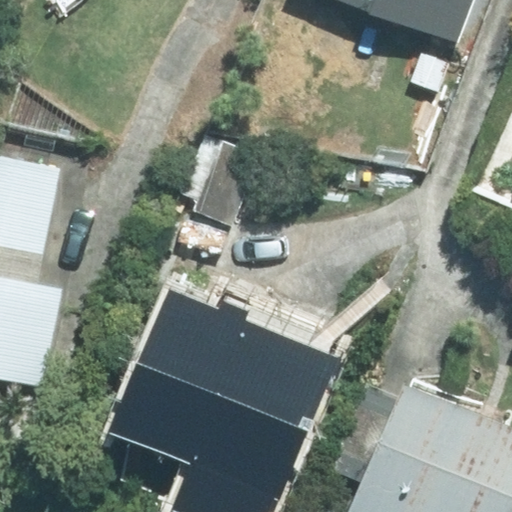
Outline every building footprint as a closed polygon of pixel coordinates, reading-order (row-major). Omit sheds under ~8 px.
[(339,0),(459,47),(477,0),(339,0)] [(448,85),(458,57),(431,46),(420,74),(448,85)] [(239,221),(265,154),(208,133),(187,188),(204,195),(199,206),(239,221)] [(0,432),(11,373),(53,381),(73,282),(30,274),(35,248),(54,251),(71,161),(0,146),(0,432)] [(247,511),(285,511),(361,336),(195,264),(132,406),(208,439),(187,486),(247,511)] [(511,511),(511,403),(424,366),(368,496),(404,511),(511,511)]
